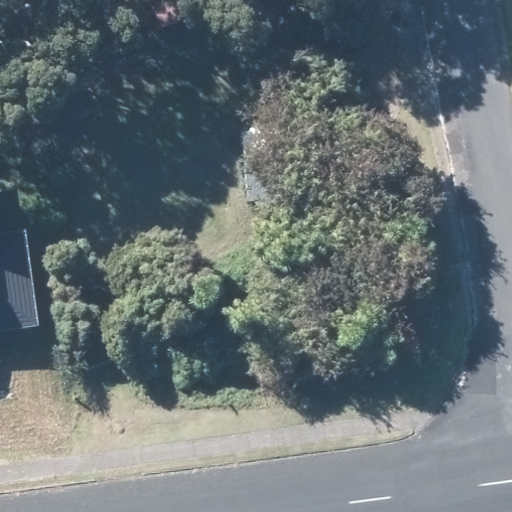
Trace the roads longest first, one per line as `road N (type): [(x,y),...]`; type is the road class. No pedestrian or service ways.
road 1 (residential): [(511,260),(458,0)]
road 2 (tertiary): [(511,481),(270,511)]
